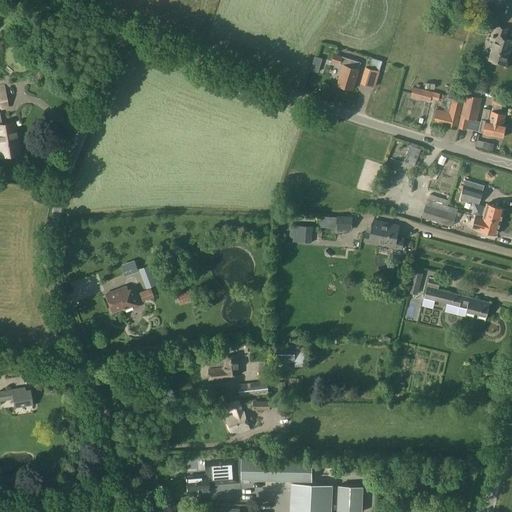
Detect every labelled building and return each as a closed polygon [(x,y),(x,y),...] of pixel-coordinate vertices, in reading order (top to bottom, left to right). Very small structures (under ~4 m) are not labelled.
[(458,0),(500,13),(504,0),(458,0)] [(506,64),(511,44),(511,39),(505,38),(508,28),(494,24),(490,38),(495,40),(489,59),(506,64)] [(352,89),(359,69),(361,62),(334,53),(331,61),(340,64),(343,65),(337,84),(345,87),(346,88),(349,89),(350,88),(352,89)] [(361,82),(369,85),(375,87),(379,71),(366,67),(361,82)] [(0,108),(8,107),(4,85),(0,86),(0,156),(20,153),(14,122),(2,124),(0,111),(0,108)] [(411,96),(430,101),(433,92),(413,87),(411,96)] [(469,118),(476,119),(481,97),(467,94),(459,127),(466,129),(469,118)] [(492,103),(493,104),(502,106),(505,106),(506,99),(494,96),(492,103)] [(432,123),(456,129),(462,101),(452,99),(448,98),(445,111),(436,109),(432,123)] [(491,110),(500,112),(502,106),(493,104),(491,110)] [(491,110),(488,122),(488,121),(490,110),(484,108),(479,127),(484,128),(483,133),(503,137),(505,125),(503,125),(506,113),(500,112),(491,110)] [(386,155),(397,159),(403,143),(391,139),(386,155)] [(493,151),(494,144),(484,141),(483,148),(493,151)] [(403,162),(414,167),(421,150),(410,145),(403,162)] [(426,184),(445,191),(457,159),(438,152),(426,184)] [(388,168),(387,174),(394,177),(396,171),(393,170),(388,168)] [(479,204),(483,191),(463,185),(459,198),(479,204)] [(447,205),(434,201),(427,199),(421,216),(453,226),(458,209),(447,205)] [(487,203),(486,207),(475,204),(472,213),(473,213),(483,216),(501,221),(504,208),(487,203)] [(479,229),(497,234),(501,221),(483,216),(473,213),(473,215),(461,212),(459,219),(480,226),(479,229)] [(339,214),(338,226),(353,227),(353,215),(339,214)] [(365,237),(364,241),(402,249),(404,239),(397,237),(398,229),(399,227),(374,222),(372,231),(365,230),(363,237),(365,237)] [(333,237),(331,224),(318,226),(320,239),(333,237)] [(314,242),(314,232),(296,230),(296,240),(314,242)] [(134,261),(122,265),(125,275),(137,271),(134,261)] [(152,264),(138,269),(145,288),(158,283),(152,264)] [(424,273),(414,270),(409,291),(418,294),(424,273)] [(438,287),(440,280),(429,277),(427,285),(438,287)] [(105,294),(112,312),(125,307),(126,311),(138,306),(131,288),(127,290),(126,286),(105,294)] [(425,298),(434,300),(459,306),(460,302),(468,304),(465,315),(486,320),(490,302),(437,289),(428,286),(425,298)] [(139,293),(142,300),(153,296),(151,289),(139,293)] [(188,291),(177,294),(179,303),(190,301),(188,291)] [(408,300),(408,310),(417,311),(418,300),(408,300)] [(295,361),(294,345),(277,345),(277,361),(295,361)] [(226,375),(240,374),(238,355),(224,357),(225,368),(208,369),(210,382),(227,380),(226,375)] [(238,384),(240,396),(269,393),(267,381),(238,384)] [(25,387),(0,391),(0,401),(13,399),(14,407),(32,404),(30,389),(25,390),(25,387)] [(226,417),(231,434),(249,429),(243,411),(242,412),(239,400),(224,406),(227,413),(233,411),(234,414),(226,417)] [(253,401),(253,410),(270,410),(269,401),(253,401)] [(241,473),(238,473),(237,458),(206,461),(208,474),(188,476),(189,492),(210,491),(209,484),(239,482),(239,479),(241,478),(282,480),(312,480),(313,459),(283,459),(242,458),(241,473)] [(331,511),(332,485),(292,483),(290,511),(331,511)] [(338,485),(337,511),(361,511),(362,486),(338,485)]
